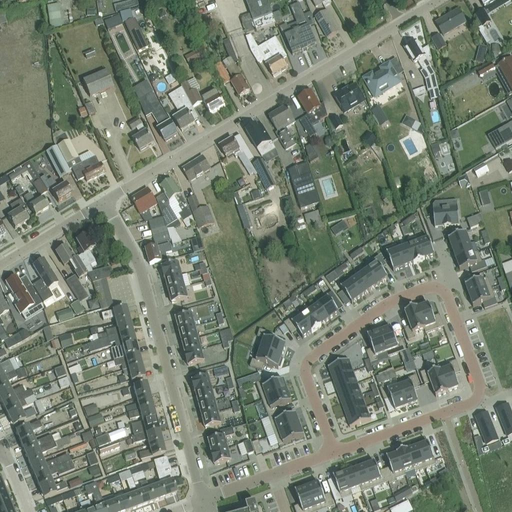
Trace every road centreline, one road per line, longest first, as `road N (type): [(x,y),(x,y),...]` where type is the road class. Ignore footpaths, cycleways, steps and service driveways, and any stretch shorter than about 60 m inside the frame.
road 1 (unclassified): [(104,203),(438,0)]
road 2 (residential): [(201,501),(135,257),(104,203)]
road 3 (residential): [(332,451),(304,372),(309,357),(388,303),(439,288)]
road 4 (residential): [(332,451),(201,501)]
road 5 (unclassified): [(0,266),(104,203)]
